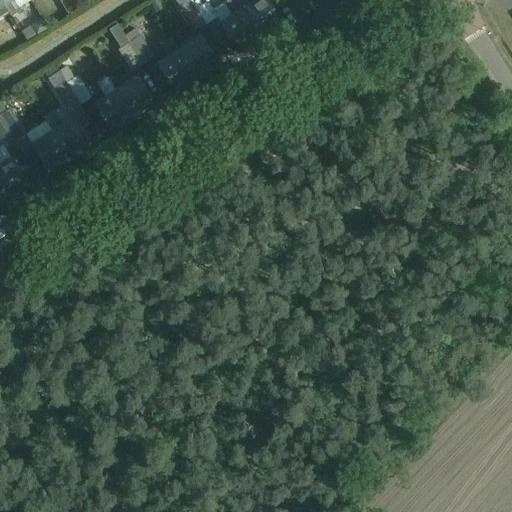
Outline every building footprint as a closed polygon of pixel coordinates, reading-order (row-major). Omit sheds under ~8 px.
[(21,12),(14,0),(0,0),(9,14),(9,13),(12,17),(21,12)] [(0,0),(0,18),(9,14),(0,0)] [(163,9),(158,0),(157,0),(155,1),(151,3),(151,4),(155,13),(163,9)] [(207,24),(192,0),(176,0),(182,10),(196,31),(207,24)] [(207,0),(192,0),(207,24),(218,17),(207,0)] [(240,53),(262,39),(236,0),(230,0),(224,4),(232,17),(221,24),(240,53)] [(236,0),(262,39),(283,26),(266,0),(259,0),(253,4),(250,0),(236,0)] [(144,65),(125,36),(118,25),(110,31),(122,49),(119,50),(133,72),(144,65)] [(25,39),(35,37),(33,28),(23,29),(25,39)] [(155,58),(141,36),(136,29),(125,36),(144,65),(155,58)] [(200,37),(179,51),(198,80),(219,66),(200,37)] [(177,94),(198,80),(179,51),(170,38),(160,45),(169,57),(158,64),(177,94)] [(67,68),(60,72),(81,105),(92,98),(79,77),(75,79),(67,68)] [(81,105),(60,72),(49,79),(70,112),(81,105)] [(156,107),(146,90),(137,77),(116,91),(135,121),(156,107)] [(114,134),(135,121),(116,91),(107,78),(97,85),(106,98),(95,105),(114,134)] [(11,110),(0,116),(0,118),(18,145),(27,139),(29,138),(27,134),(16,117),(11,110)] [(54,111),(44,118),(46,122),(53,131),(72,161),(93,147),(83,130),(74,117),(62,125),(54,111)] [(0,140),(7,152),(18,145),(0,118),(0,140)] [(46,122),(27,134),(29,138),(27,139),(31,145),(51,175),(72,161),(53,131),(46,122)] [(0,165),(0,187),(9,201),(30,188),(12,159),(0,166),(0,165)] [(0,207),(9,201),(0,187),(0,207)]
